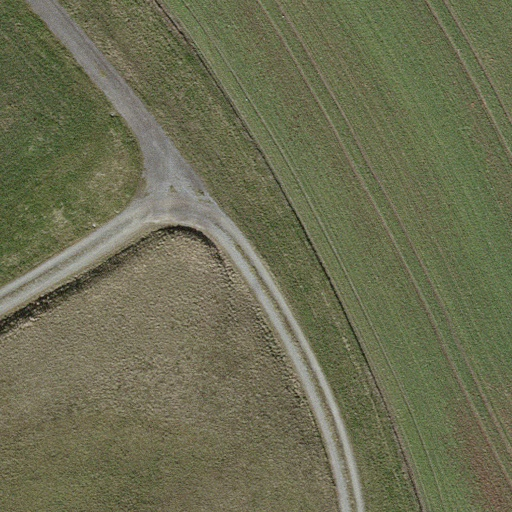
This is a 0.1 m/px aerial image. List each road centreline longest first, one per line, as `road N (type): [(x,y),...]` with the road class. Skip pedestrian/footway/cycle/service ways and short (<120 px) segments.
road 1 (track): [(187,183),(332,380),(349,511)]
road 2 (track): [(32,0),(187,183)]
road 3 (track): [(0,312),(187,183)]
